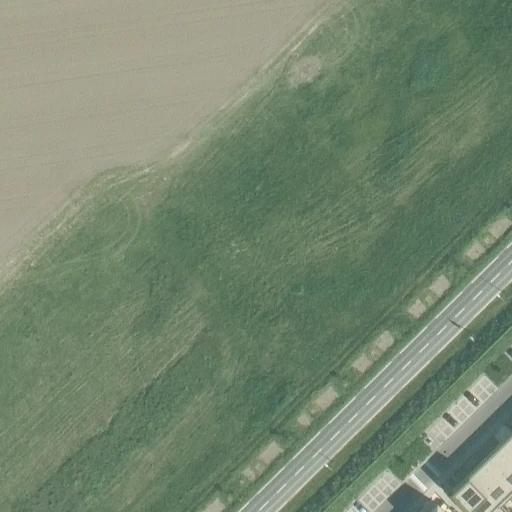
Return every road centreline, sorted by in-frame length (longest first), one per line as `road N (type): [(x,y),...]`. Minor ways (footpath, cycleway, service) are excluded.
road 1 (tertiary): [(511,259),(254,511)]
road 2 (residential): [(511,395),(393,511)]
